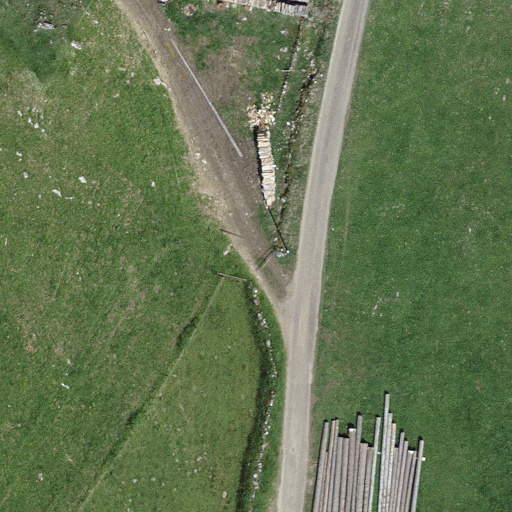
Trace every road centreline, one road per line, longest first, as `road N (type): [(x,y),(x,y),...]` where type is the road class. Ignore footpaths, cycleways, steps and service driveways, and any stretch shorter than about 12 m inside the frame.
road 1 (unclassified): [(359,0),(304,328),(294,511)]
road 2 (track): [(135,0),(304,328)]
